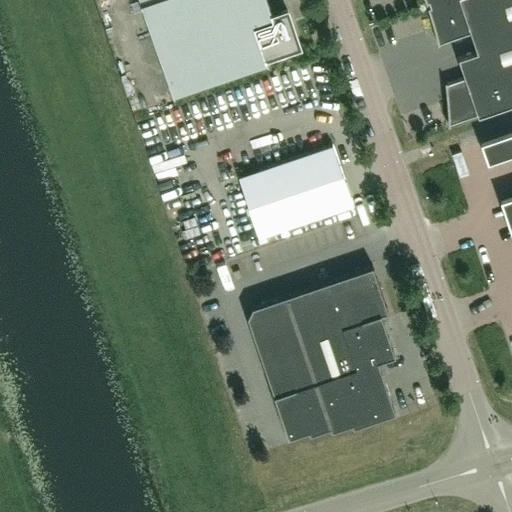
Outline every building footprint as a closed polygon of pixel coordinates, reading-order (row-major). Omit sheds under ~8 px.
[(299,45),(287,10),(273,15),(272,12),(271,12),(267,0),(140,0),(173,97),(268,64),(266,59),(266,57),(299,45)] [(511,39),(511,0),(442,0),(430,4),(431,7),(429,7),(428,7),(433,22),(435,29),(438,43),(440,43),(439,43),(471,32),(478,50),(458,57),(459,58),(511,39)] [(511,103),(511,39),(459,58),(466,77),(447,83),(446,82),(445,82),(447,95),(448,115),(449,124),(450,124),(450,123),(478,114),(478,115),(511,103)] [(461,43),(438,50),(441,61),(464,54),(461,43)] [(511,130),(488,139),(481,141),(488,161),(495,158),(511,152),(511,130)] [(353,204),(333,144),(238,176),(259,237),(353,204)] [(511,194),(508,196),(500,199),(507,218),(511,215),(511,194)] [(378,360),(395,354),(381,313),(388,311),(373,265),(252,306),(248,315),(289,436),(309,429),(310,432),(331,425),(332,429),(352,422),(353,425),(396,411),(378,360)]
